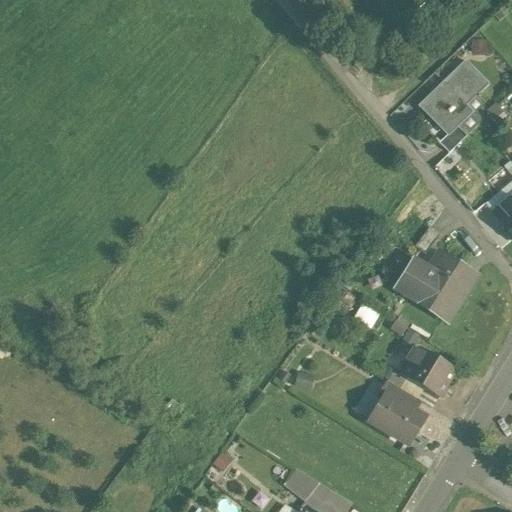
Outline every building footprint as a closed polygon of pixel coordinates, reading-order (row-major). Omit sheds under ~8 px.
[(464,63),(419,107),(448,136),(449,137),(457,128),(471,115),(466,109),(488,88),(464,63)] [(448,136),(437,146),(447,156),(466,138),(457,128),(449,137),(448,136)] [(511,202),(496,216),(511,234),(511,202)] [(427,231),(413,250),(423,257),(437,238),(427,231)] [(426,273),(408,302),(445,326),(474,279),(437,256),(426,273)] [(426,273),(413,265),(407,275),(405,276),(403,277),(402,279),(402,281),(402,283),(395,294),(408,302),(426,273)] [(364,304),(356,317),(371,327),(379,314),(364,304)] [(405,331),(396,326),(391,333),(400,339),(405,331)] [(418,352),(401,380),(437,402),(454,373),(418,352)] [(417,404),(387,385),(377,402),(381,404),(385,398),(411,414),(417,404)] [(411,414),(385,398),(381,404),(368,425),(382,433),(383,436),(390,441),(393,440),(405,447),(421,420),(411,414)] [(328,495),(317,487),(298,510),(301,511),(347,511),(351,506),(329,493),(328,495)]
